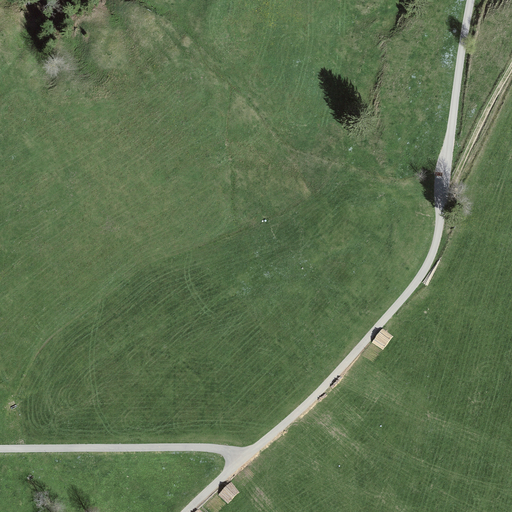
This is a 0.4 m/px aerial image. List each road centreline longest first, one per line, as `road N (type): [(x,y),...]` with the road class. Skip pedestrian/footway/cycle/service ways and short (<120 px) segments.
road 1 (track): [(470,0),(438,228),(425,268),(326,382),(184,511)]
road 2 (track): [(0,449),(246,455)]
road 3 (track): [(441,208),(511,61)]
